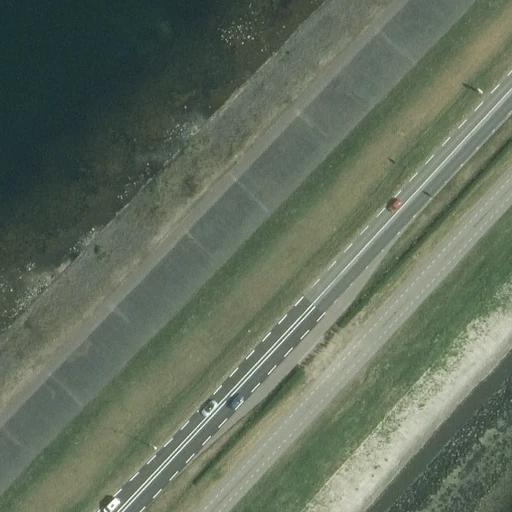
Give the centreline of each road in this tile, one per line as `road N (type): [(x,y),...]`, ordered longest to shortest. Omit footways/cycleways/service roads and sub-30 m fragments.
road 1 (primary): [(511,94),(118,511)]
road 2 (tertiary): [(212,511),(511,194)]
